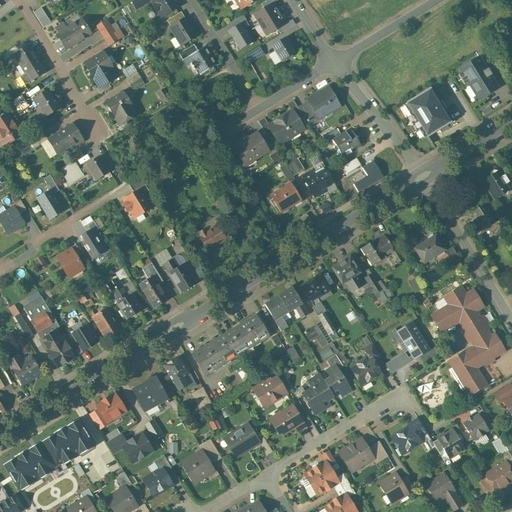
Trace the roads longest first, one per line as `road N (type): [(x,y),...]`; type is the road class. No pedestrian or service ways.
road 1 (tertiary): [(0,434),(422,176)]
road 2 (residential): [(267,476),(405,394),(428,430),(447,420)]
road 3 (residential): [(511,324),(422,176)]
road 4 (residential): [(16,0),(104,143)]
road 5 (residential): [(422,176),(334,62)]
road 6 (residential): [(109,195),(0,268)]
road 7 (residential): [(257,108),(188,0)]
